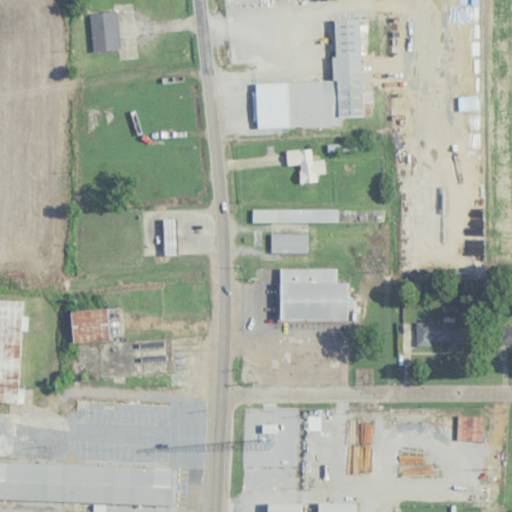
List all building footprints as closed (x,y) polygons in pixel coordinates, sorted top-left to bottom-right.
[(92,52),(120,50),(118,12),(90,14),(92,52)] [(280,82),(281,128),(340,126),(339,118),(364,117),(363,100),(370,99),(370,92),(362,92),(360,18),(333,19),(334,81),(280,82)] [(136,122),(162,122),(162,105),(136,105),(136,122)] [(155,129),(156,135),(140,135),(142,162),(169,160),(168,128),(155,129)] [(318,182),(317,175),(326,174),(325,160),(312,161),(311,149),(286,151),(287,166),(299,165),(301,183),(318,182)] [(149,183),(149,202),(171,202),(171,183),(149,183)] [(338,210),(252,210),(252,222),(338,222),(338,210)] [(308,234),(271,234),(271,253),(308,253),(308,234)] [(348,282),(337,282),(337,268),(279,268),(278,322),(348,322),(348,282)] [(0,298),(0,401),(19,403),(23,299),(0,298)] [(108,341),(108,309),(71,309),(71,342),(108,341)] [(417,321),(416,345),(431,346),(432,340),(451,341),(450,346),(470,347),(471,322),(417,321)] [(511,326),(500,326),(500,349),(511,348),(511,326)] [(482,441),(482,416),(457,416),(457,441),(482,441)] [(0,498),(176,504),(177,466),(0,461),(0,498)] [(267,511),(301,511),(302,502),(267,502),(267,511)] [(356,511),(357,502),(319,502),(318,511),(356,511)]
